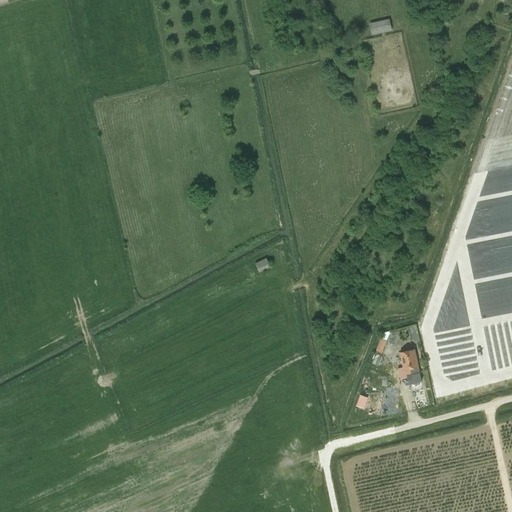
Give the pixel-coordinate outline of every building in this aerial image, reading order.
[(389,18),(369,23),(372,35),(392,30),(389,18)] [(270,267),(266,258),(255,263),(259,272),(270,267)] [(375,350),(381,352),(389,332),(383,330),(375,350)] [(414,349),(400,352),(403,369),(409,368),(411,374),(406,375),(409,384),(411,383),(412,390),(423,387),(419,372),(414,349)] [(364,376),(360,387),(368,391),(372,380),(364,376)] [(385,408),(398,405),(395,393),(382,395),(385,408)]
